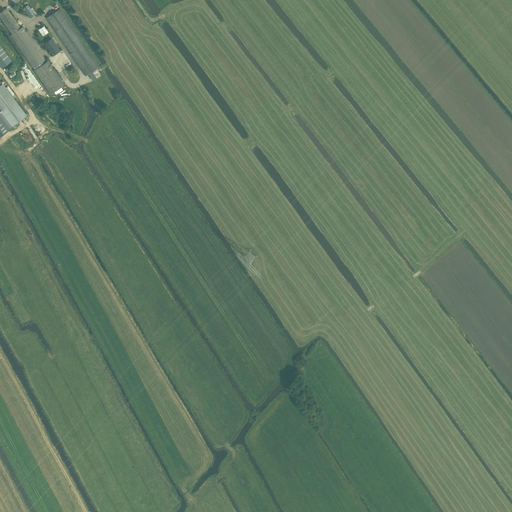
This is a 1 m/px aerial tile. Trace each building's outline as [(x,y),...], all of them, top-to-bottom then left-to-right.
[(35,15),(28,5),(24,8),(31,18),(35,15)] [(29,62),(33,68),(35,70),(34,71),(50,95),(51,94),(54,92),(56,94),(63,89),(61,87),(64,85),(48,61),(44,63),(43,61),(45,60),(24,30),(25,29),(24,28),(23,29),(22,27),(20,28),(6,8),(0,12),(0,16),(12,34),(10,35),(29,62)] [(85,76),(99,66),(60,8),(56,11),(46,18),(85,76)] [(44,26),(38,30),(43,36),(48,32),(44,26)] [(43,43),(52,56),(60,51),(52,38),(43,43)] [(0,65),(2,68),(11,61),(0,45),(0,65)] [(0,111),(0,112),(12,127),(27,115),(2,83),(2,84),(0,81),(0,111)]
